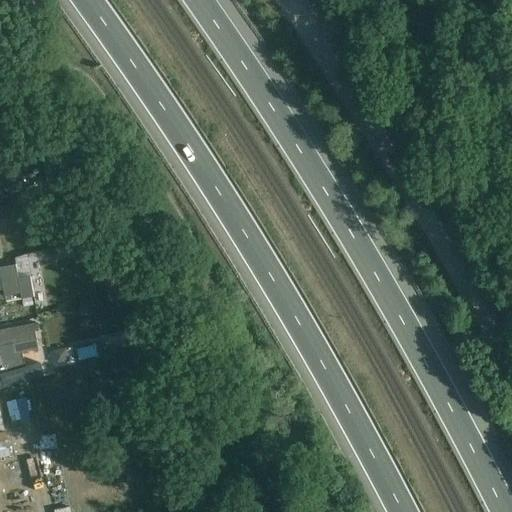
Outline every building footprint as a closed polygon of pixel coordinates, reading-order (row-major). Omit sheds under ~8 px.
[(49,188),(53,187),(73,182),(68,162),(61,163),(58,150),(40,155),(49,188)] [(11,152),(0,154),(0,157),(6,182),(18,179),(11,152)] [(73,182),(53,187),(56,199),(70,196),(69,193),(83,190),(80,180),(73,182)] [(33,201),(0,207),(0,218),(14,216),(14,214),(35,210),(33,201)] [(52,261),(73,259),(71,245),(50,247),(52,261)] [(0,302),(34,296),(27,256),(14,260),(15,265),(0,267),(0,302)] [(170,282),(158,284),(162,308),(174,306),(170,282)] [(155,285),(136,288),(141,311),(154,309),(151,295),(157,293),(155,285)] [(38,324),(0,330),(0,389),(46,375),(41,361),(25,365),(22,353),(39,350),(35,332),(40,331),(38,324)] [(67,348),(53,351),(56,365),(69,362),(67,348)] [(5,432),(0,432),(0,455),(9,454),(5,432)]
